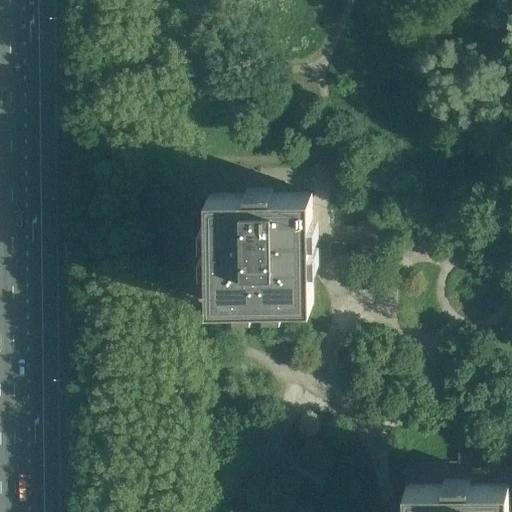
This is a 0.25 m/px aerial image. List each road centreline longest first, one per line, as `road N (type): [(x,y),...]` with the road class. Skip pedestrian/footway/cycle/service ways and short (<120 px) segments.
road 1 (motorway): [(9,511),(4,0)]
road 2 (unclassified): [(153,511),(150,0)]
